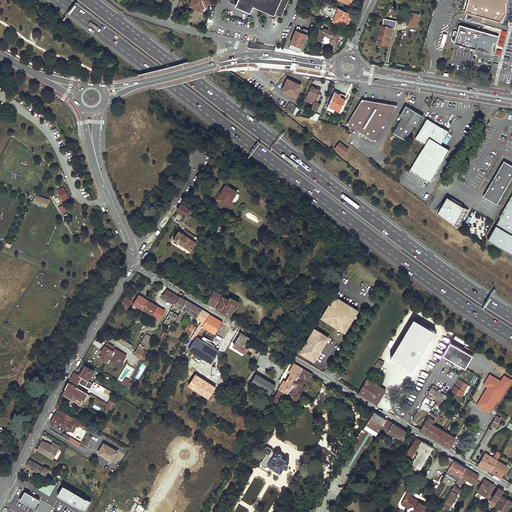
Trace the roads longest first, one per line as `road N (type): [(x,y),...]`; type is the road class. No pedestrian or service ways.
road 1 (motorway): [(511,315),(87,0)]
road 2 (motorway): [(62,0),(478,314)]
road 3 (residential): [(511,489),(132,264)]
road 4 (unclassified): [(0,502),(132,264)]
road 5 (tertiary): [(335,66),(252,57),(145,82)]
road 6 (tertiary): [(355,75),(511,103)]
road 7 (tertiary): [(511,94),(359,66)]
